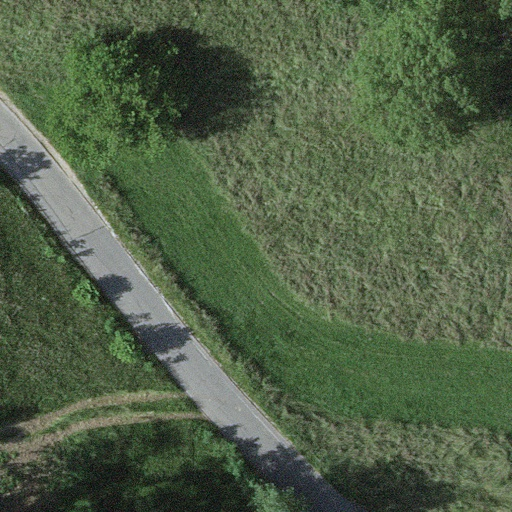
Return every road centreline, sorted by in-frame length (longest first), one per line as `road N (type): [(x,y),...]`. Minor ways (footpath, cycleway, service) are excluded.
road 1 (tertiary): [(0,131),(216,397),(325,511)]
road 2 (track): [(216,397),(108,406),(0,437)]
